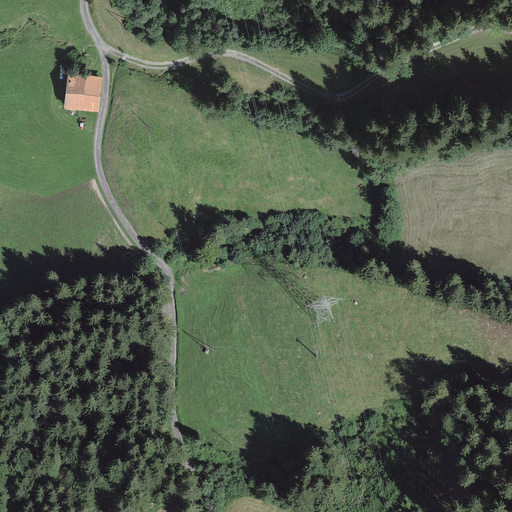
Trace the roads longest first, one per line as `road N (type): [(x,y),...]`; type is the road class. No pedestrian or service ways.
road 1 (track): [(102,47),(97,160),(112,202),(167,273),(170,420),(198,511)]
road 2 (track): [(102,47),(167,67),(230,53),(331,97),(464,33),(511,31)]
